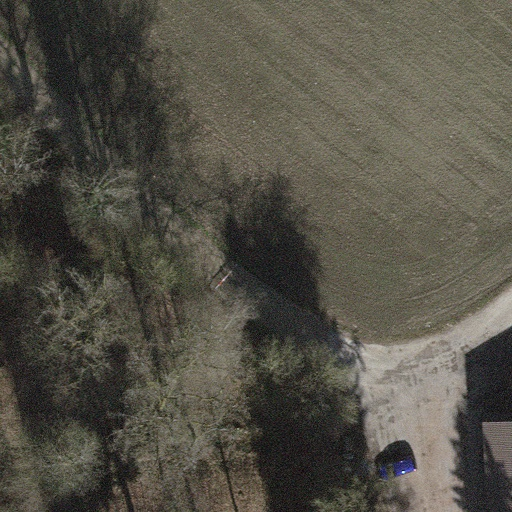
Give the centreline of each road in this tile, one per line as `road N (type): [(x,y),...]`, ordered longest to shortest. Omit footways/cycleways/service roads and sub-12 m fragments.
road 1 (track): [(0,53),(134,162),(405,417)]
road 2 (track): [(511,313),(405,417)]
